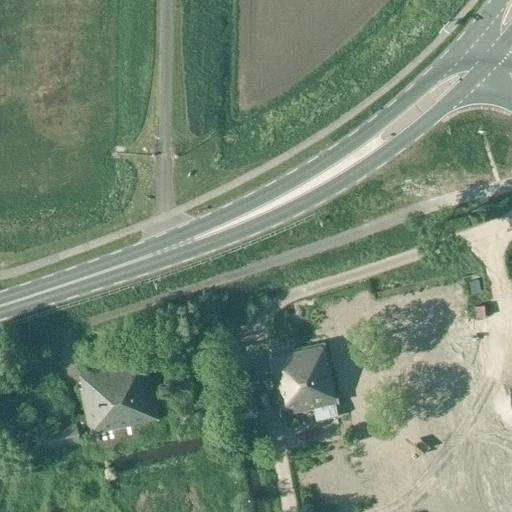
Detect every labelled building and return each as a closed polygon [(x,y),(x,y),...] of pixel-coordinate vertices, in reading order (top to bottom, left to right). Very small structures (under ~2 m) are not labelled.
[(405,322),(404,308),(390,308),(390,323),(405,322)] [(274,370),(270,370),(281,416),(338,402),(324,342),(270,354),(274,370)] [(31,370),(28,355),(6,360),(8,375),(31,370)] [(34,430),(36,436),(40,456),(82,446),(80,435),(90,432),(94,449),(137,440),(136,435),(144,433),(144,434),(160,430),(157,417),(144,356),(79,370),(83,386),(80,387),(86,413),(71,416),(69,409),(54,413),(56,425),(34,430)] [(228,414),(246,414),(246,386),(228,386),(228,414)] [(494,466),(487,435),(370,459),(376,491),(494,466)] [(430,510),(429,511),(511,511),(511,491),(476,500),(473,488),(453,492),(456,504),(430,510)]
